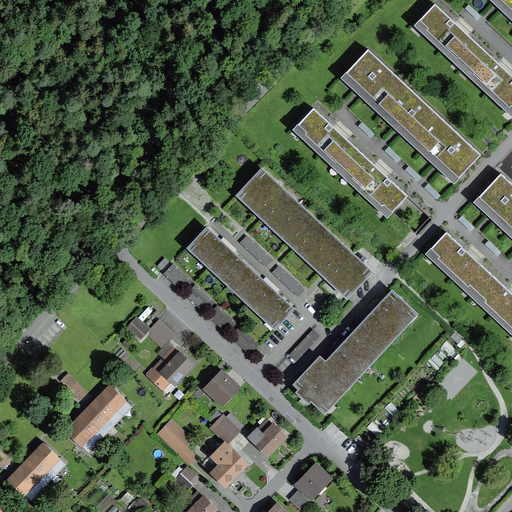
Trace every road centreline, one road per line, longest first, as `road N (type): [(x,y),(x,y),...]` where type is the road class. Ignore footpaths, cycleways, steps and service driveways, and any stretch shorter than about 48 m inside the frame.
road 1 (residential): [(114,246),(341,0)]
road 2 (residential): [(317,440),(114,246)]
road 3 (residential): [(0,366),(114,246)]
